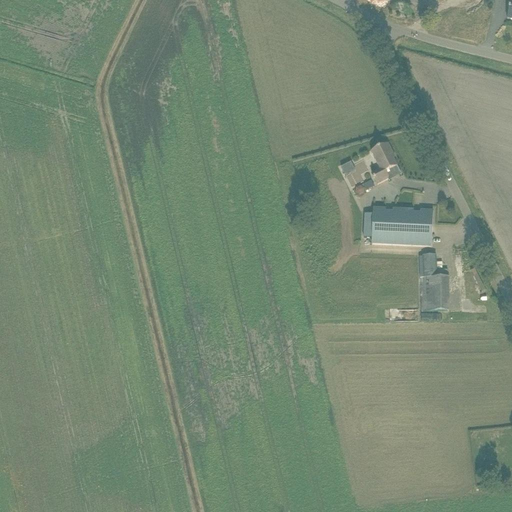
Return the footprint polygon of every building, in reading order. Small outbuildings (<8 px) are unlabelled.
[(372,176),(377,186),(388,180),(385,173),(397,167),(391,155),(392,154),(388,145),(371,154),(380,171),(372,176)] [(339,166),(342,176),(354,172),(350,162),(339,166)] [(364,216),(363,239),(372,239),(371,245),(431,248),(433,212),(420,211),(420,215),(413,215),(414,211),(393,210),(392,214),(386,214),(386,210),(373,209),(373,216),(364,216)] [(436,271),(435,256),(427,257),(423,257),(423,262),(424,277),(436,277),(436,271)] [(448,313),(448,296),(447,279),(423,279),(424,313),(448,313)]
